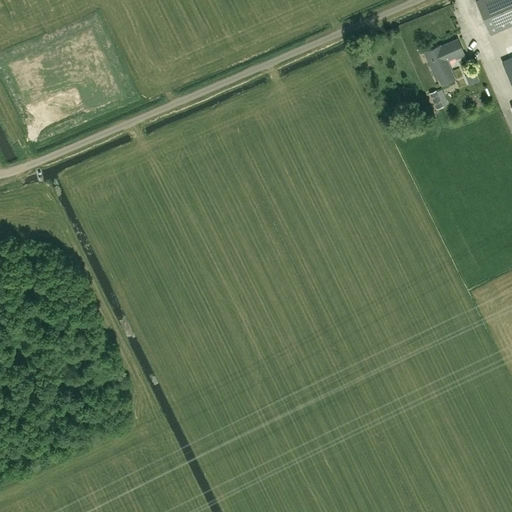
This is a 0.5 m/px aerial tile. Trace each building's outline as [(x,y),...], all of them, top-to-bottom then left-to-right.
[(511,0),(479,0),(476,1),(491,34),(511,24),(511,0)] [(456,78),(449,61),(465,54),(458,37),(441,45),(441,44),(424,51),(436,79),(439,78),(442,84),(456,78)] [(511,57),(502,62),(511,83),(511,57)] [(469,84),(478,80),(475,73),(466,77),(469,84)] [(443,106),(436,90),(429,93),(436,109),(443,106)]
